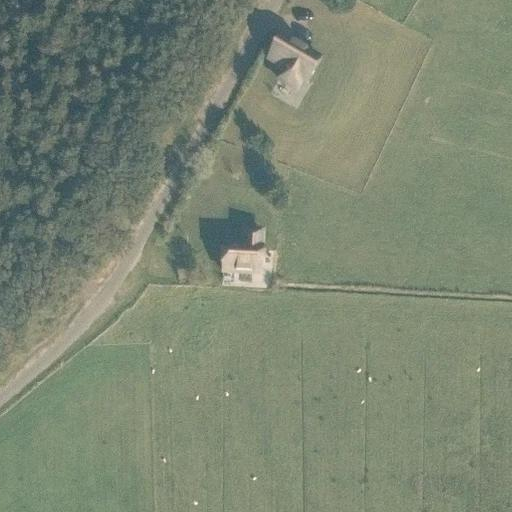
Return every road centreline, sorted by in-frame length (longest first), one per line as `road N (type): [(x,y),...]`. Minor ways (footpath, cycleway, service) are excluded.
road 1 (unclassified): [(0,390),(88,311),(132,252),(275,0)]
road 2 (unknown): [(94,304),(0,159)]
